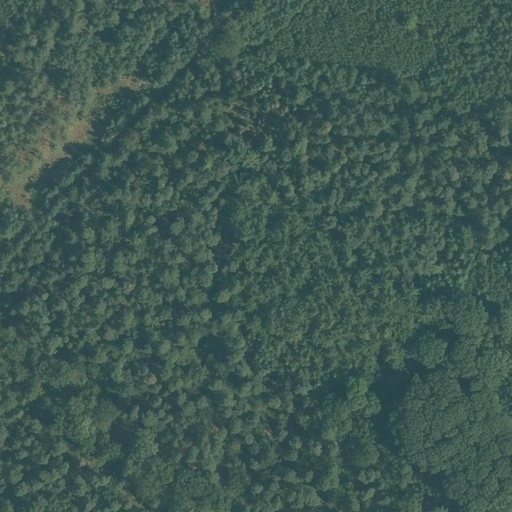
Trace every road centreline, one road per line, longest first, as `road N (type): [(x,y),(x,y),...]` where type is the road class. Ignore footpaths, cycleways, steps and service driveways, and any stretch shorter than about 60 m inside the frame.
road 1 (track): [(240,0),(0,238)]
road 2 (track): [(0,340),(209,511)]
